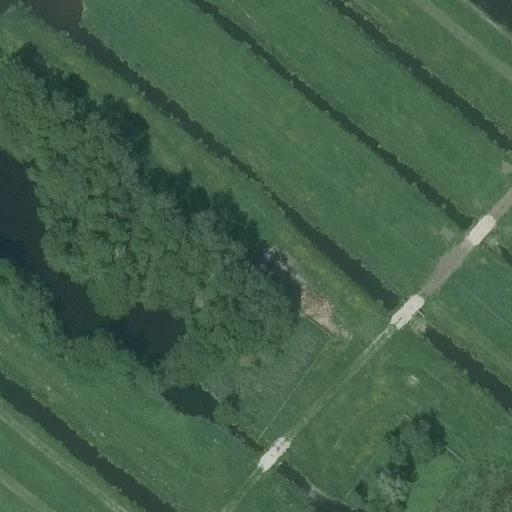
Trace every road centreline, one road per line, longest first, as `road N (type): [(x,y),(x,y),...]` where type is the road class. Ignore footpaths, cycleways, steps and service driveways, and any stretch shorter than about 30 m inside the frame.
road 1 (track): [(511,372),(420,307),(511,197)]
road 2 (track): [(420,307),(281,452)]
